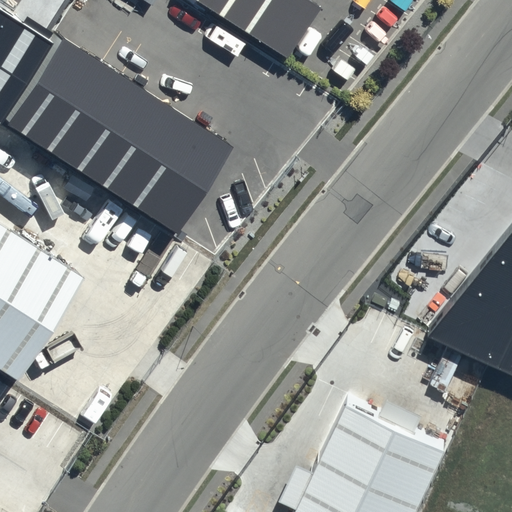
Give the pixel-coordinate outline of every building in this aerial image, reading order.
[(317,4),(310,0),(190,0),(282,58),(317,4)] [(0,103),(43,36),(0,8),(0,103)] [(232,147),(53,31),(0,112),(0,116),(177,231),(232,147)] [(511,192),(412,324),(511,371),(511,192)] [(80,278),(0,226),(0,368),(15,378),(80,278)] [(406,511),(435,455),(346,412),(296,511),(406,511)] [(487,511),(454,491),(440,511),(487,511)]
